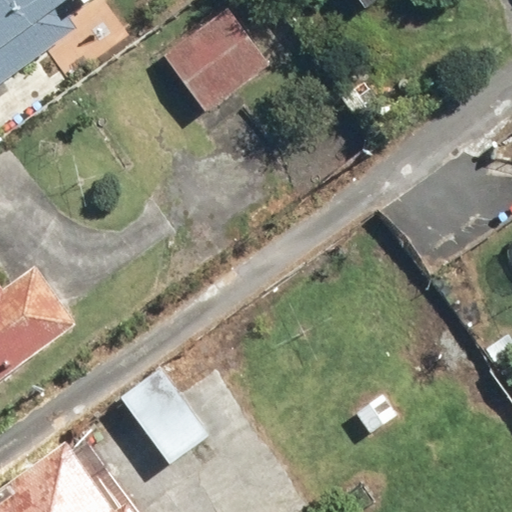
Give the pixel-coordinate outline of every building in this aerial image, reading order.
[(0,0),(0,78),(11,92),(76,40),(66,26),(98,0),(0,0)] [(233,2),(165,50),(211,116),(279,68),(233,2)] [(0,388),(90,319),(51,265),(20,289),(0,263),(0,388)] [(153,382),(123,405),(170,465),(221,425),(193,390),(173,406),(153,382)] [(144,511),(89,436),(0,500),(0,511),(144,511)]
